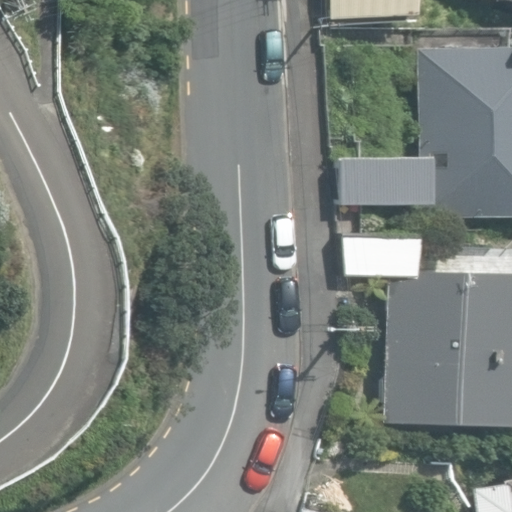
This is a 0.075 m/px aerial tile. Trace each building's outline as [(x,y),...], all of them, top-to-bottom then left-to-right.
[(319,0),(321,19),(397,13),(395,0),(319,0)] [(511,45),(409,48),(415,218),(511,214),(511,45)] [(329,157),(330,203),(413,201),(411,154),(329,157)] [(511,269),(405,268),(405,235),(335,233),(334,275),(378,276),(376,422),(511,424),(511,353),(511,269)] [(511,511),(511,472),(492,476),(493,482),(463,487),(467,511),(511,511)]
